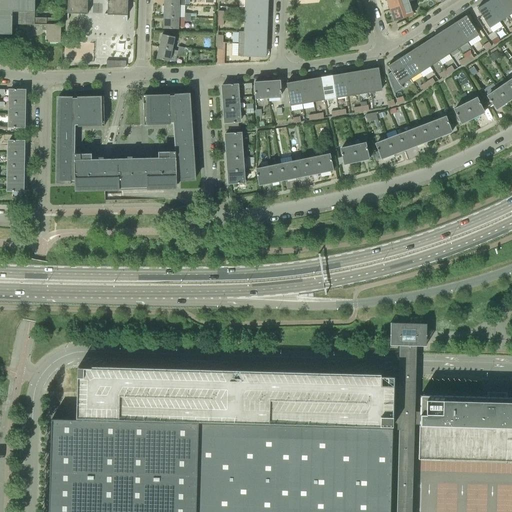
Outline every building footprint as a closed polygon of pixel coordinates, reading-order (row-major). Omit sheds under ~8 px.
[(51,18),(35,18),(35,0),(0,0),(0,34),(12,34),(12,24),(46,25),(46,43),(61,43),(61,25),(62,25),(62,24),(61,24),(61,12),(54,12),(54,13),(51,13),(51,18)] [(107,0),(108,1),(107,14),(105,14),(105,15),(126,16),(126,21),(127,21),(127,0),(67,0),(67,20),(69,20),(69,14),(87,15),(87,0),(107,0)] [(245,0),(246,8),(267,8),(267,0),(245,0)] [(386,0),(390,10),(410,4),(408,0),(386,0)] [(499,21),(508,15),(498,0),(492,0),(487,3),(499,21)] [(511,0),(498,0),(508,15),(511,12),(511,0)] [(489,28),(499,21),(487,3),(478,9),(478,8),(477,9),(478,10),(489,28)] [(394,21),(413,15),(410,4),(390,10),(394,21)] [(164,17),(179,17),(185,17),(185,13),(185,6),(164,5),(164,17)] [(245,20),(267,21),(267,8),(246,8),(245,20)] [(456,23),(468,41),(478,35),(467,18),(466,16),(465,16),(466,17),(456,23)] [(179,22),(185,22),(185,17),(179,17),(164,17),(163,29),(179,29),(179,22)] [(245,32),(266,33),(267,21),(245,20),(245,32)] [(458,47),(468,41),(456,23),(447,29),(458,47)] [(449,54),(458,47),(447,29),(437,36),(449,54)] [(238,44),(266,45),(266,33),(245,32),(239,31),(238,44)] [(172,49),(174,43),(175,37),(162,34),(160,46),(172,49)] [(439,60),(449,54),(437,36),(427,42),(439,60)] [(494,45),(500,41),(497,37),(491,41),(494,45)] [(429,66),(439,60),(427,42),(418,48),(429,66)] [(264,57),(266,57),(266,56),(265,56),(266,45),(238,44),(238,56),(264,57)] [(170,61),(171,55),(172,49),(160,46),(157,59),(170,61)] [(419,72),(429,66),(418,48),(408,55),(419,72)] [(465,58),(468,62),(474,58),(471,54),(465,58)] [(410,79),(419,72),(408,55),(398,61),(410,79)] [(461,66),(468,62),(465,58),(459,62),(461,66)] [(400,85),(410,79),(398,61),(389,67),(389,66),(388,66),(389,68),(400,85)] [(446,70),(448,74),(454,70),(452,66),(446,70)] [(370,92),(382,90),(378,70),(378,68),(377,68),(377,69),(367,71),(370,92)] [(442,78),(448,74),(446,70),(439,74),(442,78)] [(359,94),(370,92),(367,71),(355,73),(359,94)] [(347,96),(359,94),(355,73),(344,75),(347,96)] [(336,97),(347,96),(344,75),(332,76),(336,97)] [(325,99),(336,97),(332,76),(321,78),(325,99)] [(313,101),(325,99),(321,78),(310,80),(313,101)] [(426,82),(429,87),(435,83),(432,78),(426,82)] [(302,103),(313,101),(310,80),(298,82),(302,103)] [(268,99),(281,98),(280,82),(280,81),(279,81),(279,82),(267,82),(268,99)] [(506,102),(511,98),(511,87),(508,81),(497,88),(506,102)] [(255,99),(268,99),(267,82),(255,83),(254,83),(254,84),(255,99)] [(290,105),(302,103),(298,82),(288,84),(288,83),(287,83),(287,85),(290,105)] [(423,90),(429,87),(426,82),(420,86),(423,90)] [(223,98),(238,97),(237,84),(222,85),(223,98)] [(497,109),(506,102),(497,88),(487,95),(496,108),(495,108),(496,110),(497,109)] [(10,102),(25,103),(25,90),(10,89),(10,102)] [(91,151),(80,151),(80,154),(75,154),(75,125),(78,125),(78,127),(104,126),(104,96),(78,97),(78,98),(72,98),(72,97),(59,96),(57,184),(71,184),(71,181),(75,181),(75,190),(177,187),(176,178),(180,178),(180,182),(194,181),(188,93),(175,94),(175,96),(169,96),(169,94),(143,95),(144,125),(170,124),(170,123),(173,123),(175,152),(170,152),(170,149),(158,149),(158,158),(92,160),(91,151)] [(224,111),(239,110),(238,97),(223,98),(224,111)] [(465,103),(473,117),(483,112),(484,113),(484,111),(483,111),(476,97),(465,103)] [(9,115),(24,115),(25,103),(10,102),(9,115)] [(462,123),(473,117),(465,103),(454,109),(461,123),(460,123),(461,124),(462,124),(462,123)] [(224,111),(225,123),(240,122),(239,110),(224,111)] [(378,120),(376,113),(366,115),(368,122),(378,120)] [(9,128),(23,128),(24,128),(24,115),(9,115),(9,128)] [(433,121),(439,136),(451,132),(451,133),(452,132),(451,131),(445,116),(433,121)] [(428,140),(439,136),(433,121),(422,125),(428,140)] [(417,145),(428,140),(422,125),(411,130),(417,145)] [(405,149),(417,145),(411,130),(399,134),(405,149)] [(226,147),(241,146),(241,133),(226,134),(226,147)] [(393,154),(405,149),(399,134),(387,138),(393,154)] [(382,158),(393,154),(387,138),(375,143),(381,157),(381,158),(381,159),(382,159),(382,158)] [(9,153),(24,154),(24,141),(9,141),(9,153)] [(353,145),(356,161),(368,159),(368,160),(369,159),(369,158),(365,143),(353,145)] [(345,164),(356,161),(353,145),(340,148),(344,163),(343,163),(344,165),(345,165),(345,164)] [(227,159),(242,158),(241,146),(226,147),(227,159)] [(8,166),(23,166),(24,154),(9,153),(8,166)] [(317,156),(321,172),(332,170),(332,171),(333,171),(333,169),(330,154),(317,156)] [(308,175),(321,172),(317,156),(305,159),(308,175)] [(228,171),(243,170),(242,158),(227,159),(228,171)] [(296,177),(308,175),(305,159),(293,161),(296,177)] [(283,180),(280,164),(279,160),(271,161),(272,165),(269,166),(272,182),(283,180)] [(283,180),(296,177),(293,161),(280,164),(283,180)] [(8,178),(23,179),(23,166),(8,166),(8,178)] [(260,184),(272,182),(269,166),(256,168),(259,184),(259,186),(260,185),(260,184)] [(228,171),(229,184),(244,183),(243,170),(228,171)] [(8,191),(23,192),(23,179),(8,178),(8,191)] [(410,511),(412,424),(420,424),(418,459),(442,460),(442,459),(452,460),(511,461),(511,397),(506,398),(506,393),(499,393),(495,392),(494,392),(493,391),(493,390),(492,390),(491,390),(490,391),(490,392),(488,392),(488,397),(420,395),(420,412),(413,411),(414,346),(426,346),(426,333),(427,323),(390,322),(390,345),(401,345),(399,411),(393,411),(394,376),(374,376),(104,368),(78,368),(77,393),(76,418),(392,426),(393,423),(399,424),(396,511),(410,511)] [(390,511),(392,428),(76,420),(52,419),(49,511),(390,511)] [(471,510),(470,511),(487,511),(487,496),(480,496),(480,510),(471,510)]
